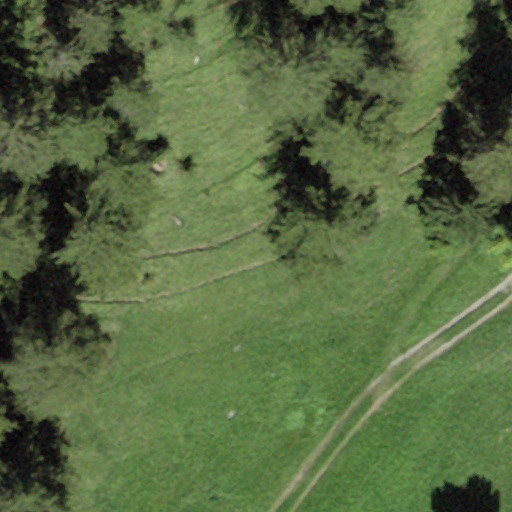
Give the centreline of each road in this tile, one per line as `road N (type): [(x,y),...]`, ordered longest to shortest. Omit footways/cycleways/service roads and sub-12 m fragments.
road 1 (track): [(268,511),(400,364)]
road 2 (track): [(400,364),(511,276)]
